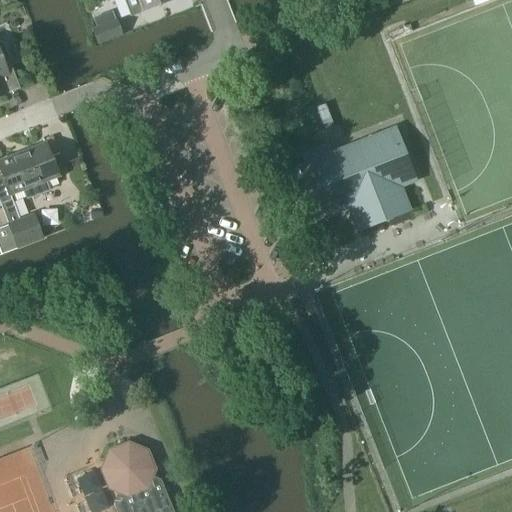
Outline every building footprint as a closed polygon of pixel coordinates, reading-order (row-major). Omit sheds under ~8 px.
[(175,0),(138,0),(143,12),(175,0)] [(118,20),(92,30),(98,44),(124,34),(118,20)] [(0,96),(20,89),(11,66),(6,63),(8,58),(3,45),(0,43),(0,96)] [(304,161),(296,164),(318,220),(349,209),(403,188),(417,182),(418,182),(396,126),(332,151),(329,143),(301,153),(304,161)] [(0,169),(2,174),(0,174),(0,202),(1,204),(9,225),(18,247),(44,237),(34,214),(20,219),(12,200),(10,195),(23,190),(27,200),(50,191),(46,181),(59,176),(46,143),(0,161),(0,169)] [(9,226),(0,228),(0,251),(1,255),(18,249),(9,226)] [(109,450),(105,461),(114,464),(122,484),(114,503),(117,511),(174,511),(161,480),(153,476),(156,470),(148,450),(129,442),(109,450)]
